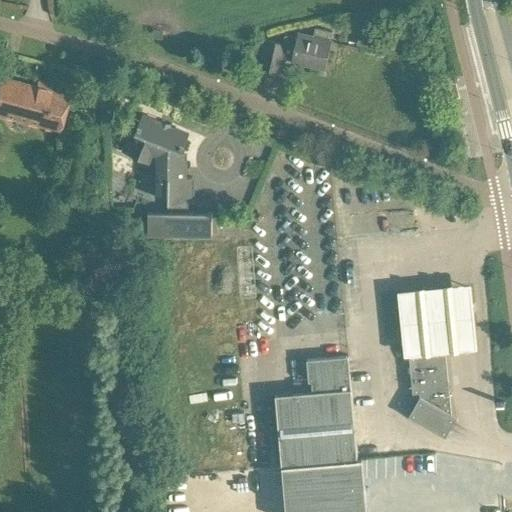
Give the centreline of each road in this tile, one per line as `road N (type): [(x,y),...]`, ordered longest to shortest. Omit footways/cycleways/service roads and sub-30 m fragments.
road 1 (residential): [(0,19),(158,67),(511,201)]
road 2 (tertiary): [(478,0),(511,153)]
